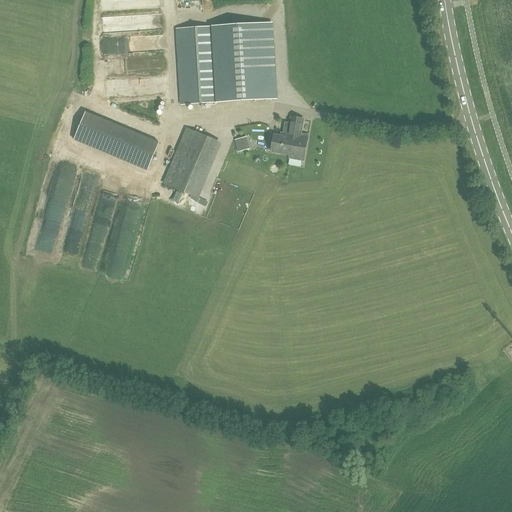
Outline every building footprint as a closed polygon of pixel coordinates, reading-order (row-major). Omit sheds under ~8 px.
[(267,24),(217,26),(221,102),(271,99),(267,24)] [(181,105),(221,102),(217,26),(177,29),(181,105)] [(160,143),(85,112),(74,140),(148,171),(160,143)] [(308,138),(300,137),(303,119),(292,117),(289,135),(285,154),(290,155),(289,158),(304,160),(308,138)] [(199,198),(222,143),(187,129),(164,184),(199,198)] [(285,154),(289,135),(284,134),(283,137),(275,135),(272,151),(285,154)] [(242,138),(235,140),(238,152),(245,150),(242,138)]
